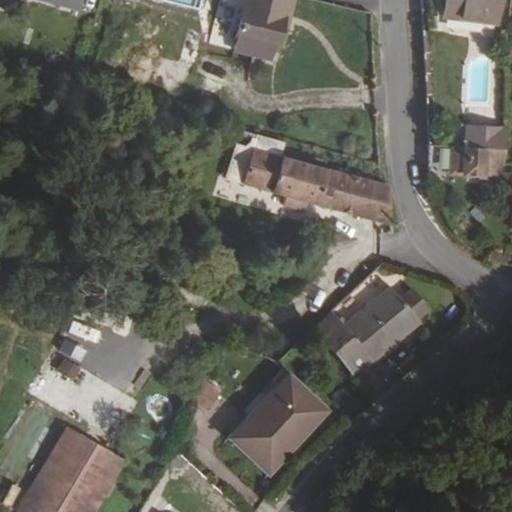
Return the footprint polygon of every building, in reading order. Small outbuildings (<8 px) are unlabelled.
[(297,16),(301,0),(253,0),(242,36),(278,47),(288,12),(297,16)] [(481,18),(482,0),(429,0),(428,10),(481,18)] [(486,60),(490,60),(506,63),(509,47),(490,43),(486,60)] [(181,66),(160,69),(162,85),(183,83),(181,66)] [(466,122),(465,144),(444,143),(443,173),(504,176),(507,124),(466,122)] [(277,155),(262,150),(250,184),(288,196),(286,202),(321,213),(322,205),(390,227),(387,188),(295,161),(301,147),(280,141),(277,155)] [(231,179),(250,184),(262,150),(243,145),(231,179)] [(217,234),(227,202),(193,192),(182,223),(217,234)] [(396,296),(387,286),(343,329),(374,361),(418,320),(416,318),(427,307),(407,286),(396,296)] [(343,329),(329,315),(310,330),(357,378),(374,361),(343,329)] [(63,355),(56,368),(74,378),(81,365),(63,355)] [(269,478),(329,412),(283,372),(226,441),(269,478)] [(209,380),(191,393),(203,410),(221,396),(209,380)] [(31,391),(0,444),(0,455),(16,465),(53,404),(31,391)] [(106,511),(135,474),(83,435),(25,511),(106,511)]
